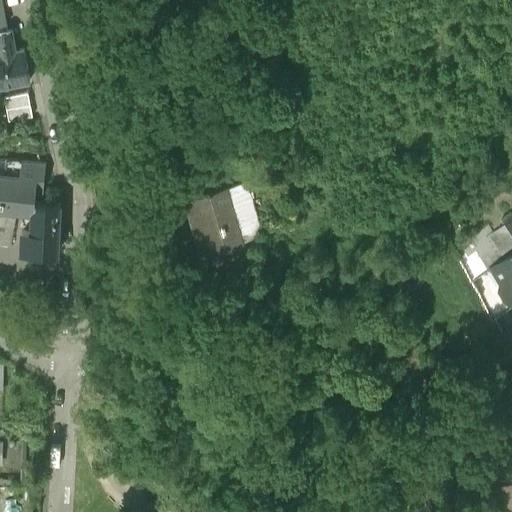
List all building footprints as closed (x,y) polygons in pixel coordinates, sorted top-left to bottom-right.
[(12,32),(0,34),(0,53),(0,54),(0,53),(0,86),(30,81),(24,49),(16,51),(12,32)] [(9,119),(35,115),(31,91),(5,94),(9,119)] [(206,162),(174,169),(180,187),(190,184),(190,183),(211,177),(206,162)] [(211,177),(190,183),(190,184),(207,235),(241,225),(224,173),(211,177)] [(0,209),(4,210),(32,213),(33,205),(34,180),(0,176),(0,209)] [(59,206),(33,205),(32,213),(31,251),(57,252),(59,206)] [(511,212),(493,225),(488,217),(470,230),(476,239),(489,259),(490,259),(493,257),(502,270),(500,279),(506,287),(511,288),(511,212)] [(470,230),(461,235),(467,244),(476,239),(470,230)] [(6,251),(0,250),(0,273),(14,273),(15,256),(6,256),(6,251)] [(489,259),(470,272),(492,310),(511,296),(511,288),(506,287),(500,279),(502,270),(493,257),(490,259),(489,259)] [(422,325),(381,328),(383,361),(423,358),(423,351),(430,351),(429,341),(422,341),(422,325)]
